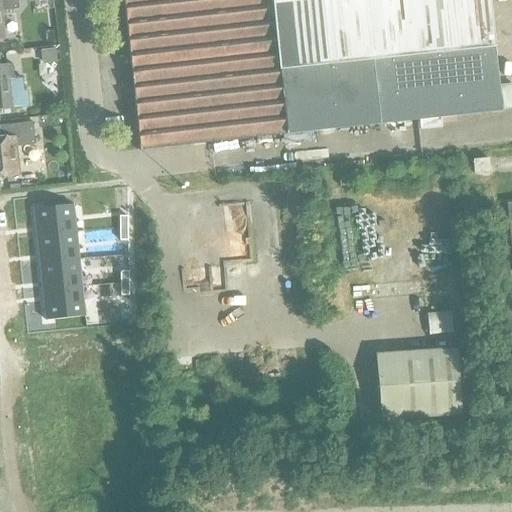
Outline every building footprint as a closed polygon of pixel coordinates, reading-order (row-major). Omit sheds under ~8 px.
[(0,0),(0,40),(4,40),(1,11),(18,9),(16,0),(0,0)] [(489,0),(123,0),(139,150),(242,139),(501,111),(489,0)] [(41,49),(43,63),(57,61),(55,48),(41,49)] [(12,64),(0,65),(0,109),(28,107),(26,91),(23,91),(22,78),(14,79),(12,64)] [(0,177),(19,176),(16,147),(35,145),(32,122),(0,125),(0,177)] [(495,155),(478,155),(478,170),(495,170),(495,155)] [(351,175),(340,176),(341,187),(352,186),(351,175)] [(72,205),(33,209),(36,237),(75,233),(72,205)] [(126,216),(119,216),(119,228),(127,228),(127,216),(126,216)] [(127,228),(119,228),(119,241),(127,241),(127,228)] [(75,233),(36,237),(39,265),(78,260),(75,233)] [(78,260),(39,265),(42,292),(81,288),(78,260)] [(127,271),(120,271),(120,284),(128,284),(128,271),(127,271)] [(128,284),(120,284),(120,296),(128,296),(128,284)] [(81,288),(42,292),(45,321),(84,316),(81,288)] [(432,310),(434,333),(459,331),(457,308),(432,310)] [(455,348),(376,354),(380,420),(460,414),(455,348)]
